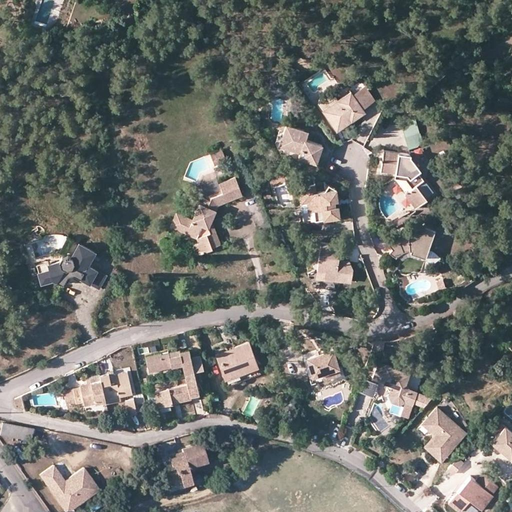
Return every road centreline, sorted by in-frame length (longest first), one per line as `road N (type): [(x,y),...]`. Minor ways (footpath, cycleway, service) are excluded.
road 1 (residential): [(0,407),(142,442),(230,424),(338,457),(372,474),(414,511)]
road 2 (residential): [(392,328),(242,310),(120,335),(0,392)]
road 3 (residential): [(392,328),(348,156)]
road 4 (residential): [(511,272),(392,328)]
